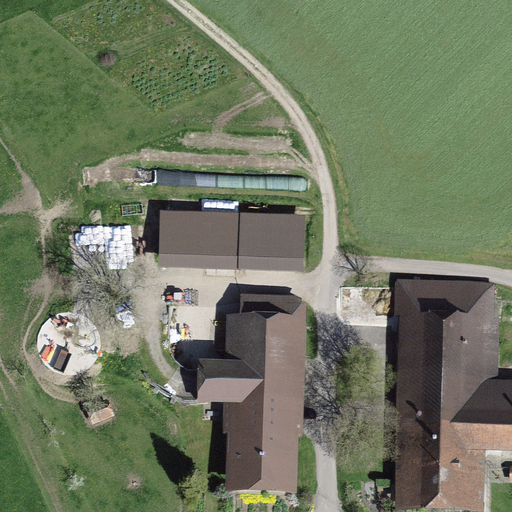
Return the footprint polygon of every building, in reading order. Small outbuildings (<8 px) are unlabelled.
[(187,216),(186,268),(232,269),(233,217),(187,216)] [(72,271),(142,268),(140,220),(70,223),(72,271)] [(298,229),(249,227),(247,264),(296,267),(298,229)] [(396,276),(388,503),(489,506),(491,447),(511,447),(511,379),(494,379),(498,280),(396,276)] [(223,490),(296,493),(303,305),(225,302),(223,352),(193,351),(191,397),(226,399),(223,490)]
